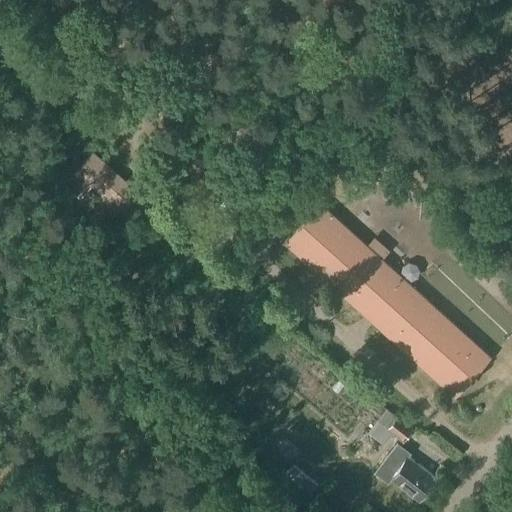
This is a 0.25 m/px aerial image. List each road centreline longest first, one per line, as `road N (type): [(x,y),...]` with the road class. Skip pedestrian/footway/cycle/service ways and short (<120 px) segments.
road 1 (track): [(0,32),(275,274)]
road 2 (track): [(115,511),(0,408)]
